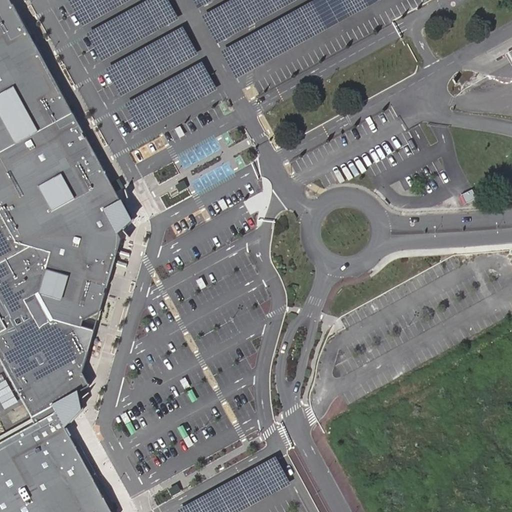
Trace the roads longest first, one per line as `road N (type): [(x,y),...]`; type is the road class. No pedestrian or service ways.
road 1 (unclassified): [(374,253),(398,243),(511,235)]
road 2 (unclassified): [(511,217),(397,224),(378,215)]
road 3 (unclassified): [(378,215),(352,196),(321,205),(311,237),(333,264)]
road 4 (unclassified): [(289,395),(343,511)]
